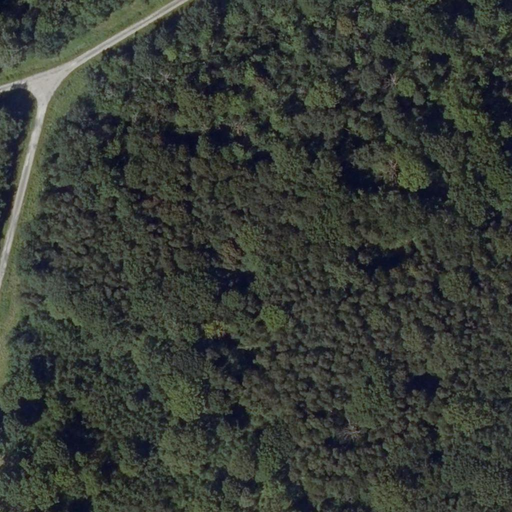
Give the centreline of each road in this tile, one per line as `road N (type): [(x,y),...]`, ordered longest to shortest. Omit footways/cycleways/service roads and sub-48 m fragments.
road 1 (unclassified): [(0,260),(41,79)]
road 2 (unclassified): [(41,79),(180,0)]
